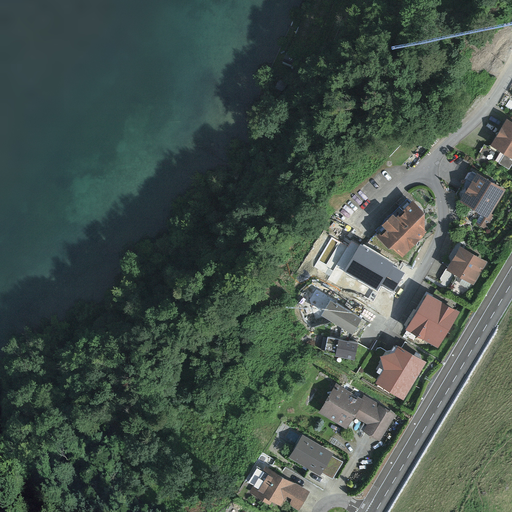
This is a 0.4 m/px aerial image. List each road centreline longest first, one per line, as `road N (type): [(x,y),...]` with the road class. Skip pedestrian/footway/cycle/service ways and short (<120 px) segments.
road 1 (residential): [(511,68),(477,119),(434,156),(441,232),(387,329)]
road 2 (primary): [(511,273),(372,511)]
